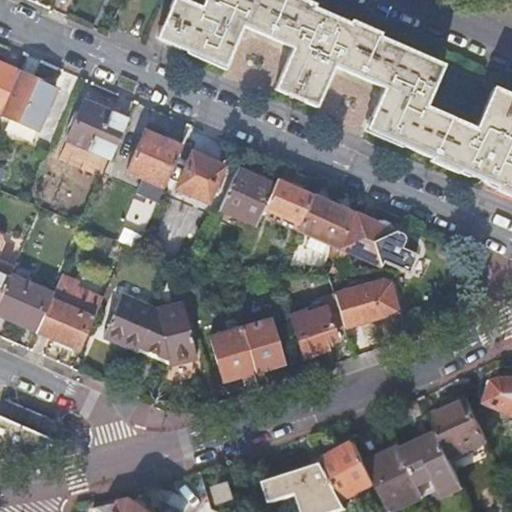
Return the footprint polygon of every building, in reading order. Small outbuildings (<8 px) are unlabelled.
[(511,97),(506,94),(506,95),(493,90),(476,130),(424,108),(442,67),(289,0),(205,0),(201,10),(177,0),(173,0),(169,11),(168,11),(161,26),(162,26),(156,40),(223,69),(241,28),(292,51),(274,91),(288,97),(287,98),(301,104),(302,103),(314,109),(332,68),(384,90),(366,131),(511,194),(511,97)] [(0,114),(0,115),(19,73),(0,64),(0,114)] [(56,89),(19,73),(0,115),(37,131),(56,89)] [(68,141),(111,160),(129,121),(86,102),(68,141)] [(129,172),(164,188),(182,149),(146,133),(129,172)] [(207,203),(223,168),(193,155),(177,190),(207,203)] [(220,211),(256,227),(264,210),(274,186),(237,170),(220,211)] [(276,182),(274,186),(264,210),(300,227),(312,199),(276,182)] [(300,227),(297,233),(339,251),(354,216),(313,198),(312,199),(300,227)] [(398,233),(394,232),(394,231),(393,230),(392,229),(391,228),(390,228),(390,227),(389,227),(388,226),(387,226),(386,226),(386,225),(385,225),(384,225),(383,225),(382,225),(381,225),(380,225),(379,225),(378,225),(357,216),(342,250),(382,268),(385,263),(409,274),(417,256),(393,245),(398,233)] [(0,302),(10,280),(0,275),(0,256),(7,241),(0,238),(0,302)] [(12,276),(15,267),(0,260),(0,275),(10,280),(12,276)] [(54,294),(52,299),(38,331),(81,350),(95,318),(104,298),(79,287),(81,282),(63,274),(54,294)] [(54,294),(12,276),(10,280),(0,302),(0,314),(38,331),(52,299),(54,294)] [(383,282),(335,297),(345,330),(398,313),(390,285),(383,282)] [(325,347),(339,343),(336,333),(345,330),(335,297),(334,295),(324,298),(327,308),(309,314),(308,311),(291,317),(296,332),(305,359),(326,352),(325,347)] [(109,339),(144,354),(146,349),(162,313),(127,298),(109,339)] [(162,313),(146,349),(172,361),(175,368),(199,359),(187,304),(162,313)] [(243,329),(255,371),(286,363),(274,320),(243,329)] [(225,379),(255,371),(243,329),(213,337),(225,379)] [(146,349),(144,354),(175,368),(172,361),(146,349)] [(485,404),(511,416),(511,380),(499,381),(494,383),(485,404)] [(0,421),(2,418),(51,437),(58,421),(7,400),(2,413),(0,412),(0,421)] [(468,400),(429,418),(437,435),(451,465),(469,456),(467,451),(487,442),(468,400)] [(0,459),(46,450),(51,437),(2,418),(0,421),(0,459)] [(462,489),(451,465),(437,435),(401,451),(422,499),(438,492),(441,499),(462,489)] [(365,465),(355,444),(322,462),(322,463),(342,500),(374,483),(365,465)] [(396,511),(423,499),(422,499),(401,451),(400,449),(365,465),(374,483),(388,511),(396,511)] [(341,511),(348,510),(342,500),(322,463),(264,482),(270,503),(287,498),(298,494),(303,511),(341,511)] [(229,485),(215,490),(219,504),(233,499),(229,485)] [(187,511),(191,506),(182,497),(173,494),(167,505),(187,511)] [(216,511),(213,510),(209,498),(198,511),(148,511),(134,502),(92,511),(91,511),(216,511)]
